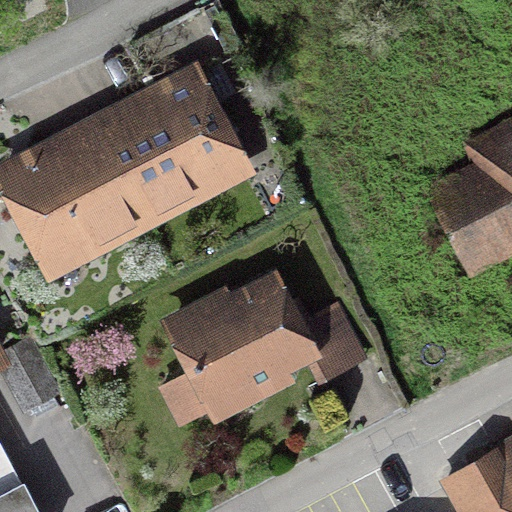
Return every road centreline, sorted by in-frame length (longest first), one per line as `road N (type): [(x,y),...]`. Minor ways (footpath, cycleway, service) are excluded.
road 1 (residential): [(249,511),(511,375)]
road 2 (residential): [(0,81),(149,0)]
